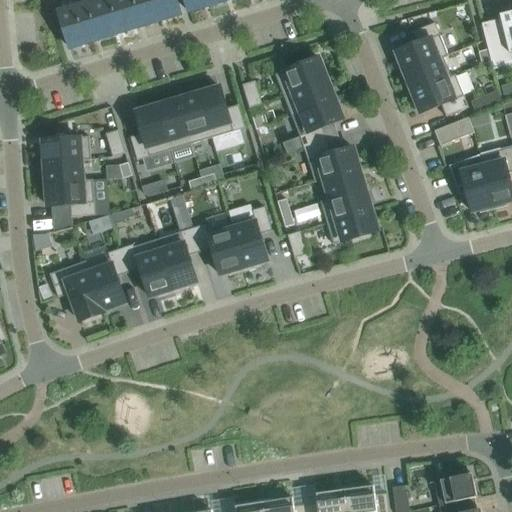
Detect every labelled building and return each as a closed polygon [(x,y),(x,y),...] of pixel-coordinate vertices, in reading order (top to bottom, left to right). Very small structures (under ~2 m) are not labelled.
[(103,0),(99,0),(81,6),(92,42),(114,36),(103,0)] [(127,0),(103,0),(114,36),(136,29),(127,0)] [(151,0),(127,0),(136,29),(158,22),(151,0)] [(175,0),(151,0),(158,22),(180,16),(175,0)] [(211,6),(209,0),(184,0),(189,13),(211,6)] [(92,42),(81,6),(58,12),(70,49),(92,42)] [(503,19),(481,25),(493,71),(511,66),(511,57),(511,54),(511,53),(511,12),(509,13),(502,15),(503,19)] [(430,13),(395,23),(405,49),(396,53),(404,73),(403,73),(404,74),(443,58),(443,59),(448,57),(430,13)] [(478,53),(482,66),(491,63),(487,50),(478,53)] [(443,58),(404,74),(404,75),(412,93),(411,93),(412,94),(451,78),(451,77),(443,59),(443,58)] [(275,76),(283,97),(327,79),(326,78),(318,59),(306,63),(295,67),(295,68),(275,76)] [(451,78),(412,94),(412,95),(420,115),(441,106),(446,118),(468,109),(455,76),(451,77),(451,78)] [(283,97),(291,117),(335,99),(334,98),(327,80),(327,79),(283,97)] [(262,106),(255,82),(242,86),(249,109),(262,106)] [(511,84),(501,88),(504,100),(511,97),(511,84)] [(199,94),(198,94),(211,137),(244,127),(238,106),(226,110),(220,88),(199,94)] [(197,95),(178,101),(190,143),(211,137),(198,94),(197,95)] [(339,137),(334,124),(343,120),(335,100),(335,99),(291,117),(300,137),(304,150),(339,137)] [(158,106),(157,107),(170,149),(190,143),(178,101),(158,107),(158,106)] [(170,149),(157,107),(156,107),(135,113),(141,133),(129,136),(136,159),(170,149)] [(252,118),(256,131),(265,128),(261,115),(252,118)] [(434,132),(440,147),(474,134),(468,119),(434,132)] [(125,154),(118,131),(106,135),(113,158),(125,154)] [(339,137),(304,150),(308,162),(315,184),(324,181),(324,180),(359,169),(352,148),(343,151),(339,137)] [(44,163),(44,164),(81,161),(82,162),(91,161),(89,138),(67,139),(55,140),(43,141),(45,163),(44,163)] [(511,191),(508,175),(511,173),(511,147),(479,156),(482,168),(483,168),(494,210),(507,207),(506,203),(511,201),(511,191)] [(46,184),(46,185),(83,182),(83,181),(82,162),(81,161),(44,164),(44,165),(45,165),(46,184)] [(119,166),(123,179),(132,177),(128,164),(119,166)] [(483,168),(482,168),(461,173),(464,186),(467,200),(468,200),(471,213),(480,210),(480,213),(494,210),(483,168)] [(324,180),(324,181),(329,200),(330,201),(365,190),(359,171),(360,171),(359,169),(324,180)] [(214,175),(201,179),(204,188),(217,184),(214,175)] [(204,188),(201,179),(188,183),(191,192),(204,188)] [(83,182),(46,185),(46,186),(48,208),(70,206),(71,218),(95,216),(93,181),(83,181),(83,182)] [(154,185),(143,189),(145,196),(149,198),(157,195),(154,185)] [(320,203),(327,224),(372,211),(371,210),(365,190),(330,201),(329,200),(320,203)] [(182,195),(171,199),(181,231),(180,231),(181,233),(193,229),(182,195)] [(277,203),(281,215),(290,213),(286,200),(277,203)] [(254,217),(230,224),(245,272),(260,267),(259,264),(267,262),(260,236),(272,232),(265,208),(252,212),(254,217)] [(372,211),(327,224),(333,246),(352,240),(353,243),(369,239),(368,236),(378,233),(372,212),(372,211)] [(281,215),(285,228),(294,226),(290,213),(281,215)] [(206,225),(193,229),(200,253),(212,250),(220,276),(228,274),(229,277),(245,272),(230,224),(207,231),(206,225)] [(185,244),(162,251),(161,252),(174,294),(189,289),(188,286),(197,283),(188,257),(200,253),(193,229),(181,233),(185,244)] [(287,236),(294,259),(307,256),(300,233),(287,236)] [(134,245),(120,250),(128,274),(140,270),(149,298),(158,295),(159,299),(174,294),(161,252),(162,251),(158,240),(134,248),(134,245)] [(109,260),(87,268),(103,312),(104,312),(126,303),(117,278),(128,274),(120,250),(107,254),(109,260)] [(103,312),(87,268),(85,262),(49,276),(57,299),(70,295),(80,323),(84,321),(86,324),(101,318),(100,315),(104,314),(104,312),(103,312)] [(51,297),(47,285),(39,288),(44,300),(51,297)] [(434,484),(439,506),(474,498),(474,499),(477,498),(472,475),(468,475),(467,471),(466,471),(467,476),(429,484),(429,485),(434,484)] [(345,491),(347,511),(389,511),(387,494),(374,496),(373,487),(345,491)] [(392,488),(395,511),(409,511),(405,487),(392,488)] [(305,506),(305,511),(347,511),(345,491),(316,495),(317,504),(305,506)] [(480,511),(481,510),(477,511),(474,499),(474,498),(439,506),(440,511),(480,511)] [(292,499),(264,503),(264,511),(305,511),(305,506),(293,508),(292,499)] [(235,511),(264,511),(264,503),(235,507),(235,511)]
